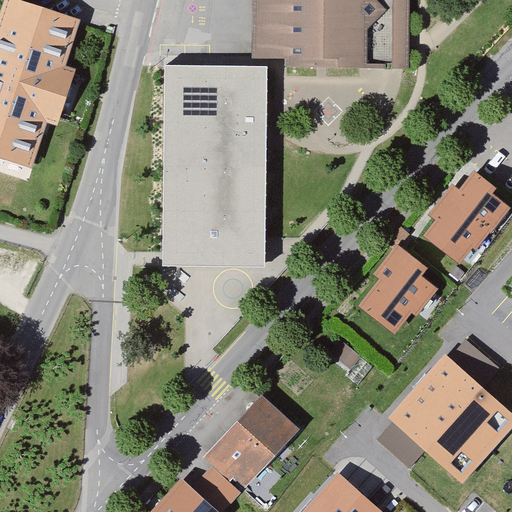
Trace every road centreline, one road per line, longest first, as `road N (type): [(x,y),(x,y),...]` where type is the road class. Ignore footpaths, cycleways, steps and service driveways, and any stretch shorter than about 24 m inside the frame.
road 1 (residential): [(104,511),(511,63)]
road 2 (residential): [(86,209),(108,257),(102,511)]
road 3 (residential): [(144,0),(86,209)]
road 4 (residential): [(86,209),(0,392)]
